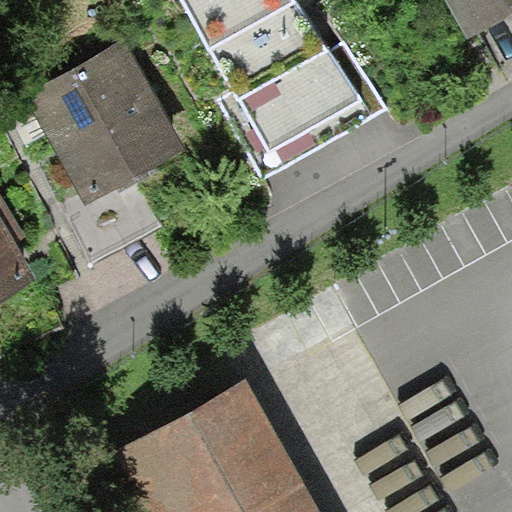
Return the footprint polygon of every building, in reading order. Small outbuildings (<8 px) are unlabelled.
[(180,0),(233,93),(221,99),(264,178),(387,106),(347,43),(327,54),(300,5),(295,8),(290,0),(180,0)] [(511,0),(451,0),(472,36),(511,13),(511,0)] [(160,222),(137,183),(186,155),(122,42),(28,95),(88,201),(66,214),(93,260),(160,222)] [(0,298),(38,276),(18,242),(27,236),(3,195),(0,196),(0,298)] [(146,511),(312,511),(246,393),(119,463),(146,511)]
